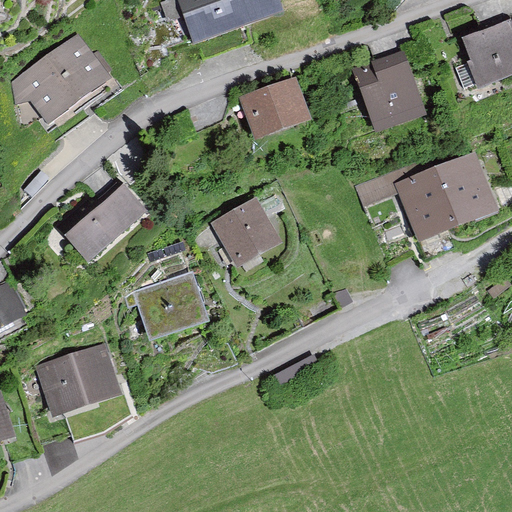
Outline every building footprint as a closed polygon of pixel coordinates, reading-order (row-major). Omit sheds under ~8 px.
[(159,6),(166,25),(180,20),(191,50),(281,18),(274,0),(172,0),(173,1),(159,6)] [(474,97),(511,80),(511,41),(506,27),(456,48),(464,66),(453,70),(462,92),(470,89),(474,97)] [(16,107),(28,106),(45,131),(109,87),(103,78),(111,72),(97,52),(89,58),(76,38),(11,83),(16,107)] [(371,141),(422,122),(397,56),(370,66),(367,58),(343,67),(371,141)] [(306,131),(290,84),(232,103),(248,150),(306,131)] [(433,171),(428,157),(352,186),(361,209),(396,196),(417,251),(458,235),(433,171)] [(472,157),(433,171),(458,235),(496,220),(472,157)] [(84,272),(141,218),(115,191),(58,246),(84,272)] [(267,222),(288,211),(278,192),(257,203),(267,222)] [(231,277),(275,253),(250,205),(205,228),(231,277)] [(503,271),(511,261),(511,242),(494,262),(503,271)] [(204,333),(188,275),(130,291),(146,349),(204,333)] [(491,302),(509,289),(503,280),(484,294),(491,302)] [(292,336),(351,306),(343,291),(330,294),(282,318),(292,336)] [(0,339),(26,331),(13,292),(0,296),(0,339)] [(118,406),(103,346),(32,364),(48,424),(118,406)] [(275,392),(317,370),(310,358),(269,380),(275,392)] [(0,448),(11,446),(0,408),(0,448)]
